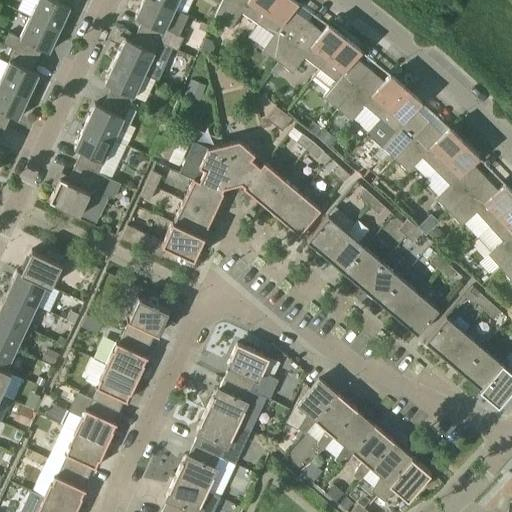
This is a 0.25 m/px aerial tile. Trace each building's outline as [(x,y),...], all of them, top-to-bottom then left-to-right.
[(63,3),(64,0),(36,0),(30,15),(60,29),(70,7),(63,3)] [(165,28),(175,8),(156,0),(142,0),(134,17),(142,20),(137,31),(159,41),(177,49),(183,36),(165,28)] [(156,0),(175,8),(178,0),(156,0)] [(221,0),(214,17),(230,28),(242,12),(257,23),(273,0),(221,0)] [(277,61),(307,20),(292,9),(298,2),(295,0),(273,0),(257,23),(273,34),(262,50),(277,61)] [(49,51),(60,29),(30,15),(20,37),(9,32),(3,43),(14,48),(37,59),(42,48),(49,51)] [(320,68),(344,37),(328,24),(322,31),(307,20),(277,61),(292,72),(304,56),(320,68)] [(144,74),(159,41),(137,31),(132,41),(125,37),(114,60),(144,74)] [(370,68),(369,68),(355,57),(361,50),(344,37),(320,68),(335,80),(322,96),(337,108),(370,68)] [(32,70),(37,59),(14,48),(0,79),(0,82),(28,96),(39,73),(32,70)] [(129,106),(144,74),(114,60),(104,82),(111,85),(107,96),(129,106)] [(379,118),(406,87),(390,74),(384,80),(370,68),(337,108),(351,120),(365,105),(379,118)] [(186,90),(201,97),(206,84),(191,78),(186,90)] [(18,118),(28,96),(0,82),(0,122),(6,125),(11,114),(18,118)] [(395,158),(429,121),(415,108),(421,101),(406,87),(379,118),(394,130),(381,145),(395,158)] [(114,139),(129,106),(107,96),(102,106),(94,103),(84,125),(114,139)] [(282,130),(292,117),(276,105),(266,118),(282,130)] [(436,170),(464,141),(449,127),(442,133),(429,121),(395,158),(408,171),(422,156),(436,170)] [(99,171),(114,139),(84,125),(74,147),(81,151),(76,161),(99,171)] [(308,150),(315,142),(313,141),(302,132),(296,140),(307,149),(308,150)] [(154,153),(168,160),(177,141),(162,135),(154,153)] [(243,186),(265,161),(264,161),(263,161),(254,153),(255,153),(239,139),(223,143),(232,185),(240,183),(241,182),(244,185),(243,186)] [(179,171),(193,178),(223,192),(223,191),(222,190),(223,187),(225,187),(232,185),(223,143),(208,147),(193,140),(179,171)] [(449,211),(485,176),(472,163),(479,156),(464,141),(436,170),(449,184),(436,198),(449,211)] [(317,158),(324,150),(315,142),(308,150),(317,158)] [(106,175),(99,171),(76,161),(67,180),(57,176),(52,185),(55,187),(49,200),(79,214),(79,213),(96,221),(108,194),(114,197),(121,182),(106,175)] [(262,202),(283,177),(265,161),(243,186),(262,202)] [(343,181),(349,174),(339,164),(333,172),(343,181)] [(146,183),(156,187),(161,174),(152,170),(146,183)] [(489,225),(511,204),(511,190),(505,183),(498,189),(485,176),(449,211),(462,225),(476,211),(489,225)] [(280,218),(301,193),(283,177),(262,202),(280,218)] [(213,213),(223,192),(193,178),(183,200),(213,213)] [(150,199),(156,187),(146,183),(141,195),(150,199)] [(368,204),(375,197),(365,187),(358,195),(368,204)] [(280,218),(299,233),(320,208),(301,193),(280,218)] [(375,197),(368,204),(379,213),(385,206),(375,197)] [(203,234),(213,213),(183,200),(173,220),(172,220),(172,221),(204,236),(204,235),(203,234)] [(500,267),(511,256),(511,204),(489,225),(502,240),(488,253),(500,267)] [(326,256),(347,231),(328,215),(307,240),(326,256)] [(407,236),(415,225),(407,218),(398,228),(407,236)] [(193,258),(204,236),(172,221),(163,240),(127,224),(121,237),(161,256),(166,245),(193,258)] [(415,225),(407,236),(412,241),(422,231),(415,225)] [(344,271),(365,246),(347,231),(326,256),(344,271)] [(362,287),(383,262),(365,246),(344,271),(362,287)] [(32,249),(21,271),(46,283),(51,285),(61,263),(64,255),(47,248),(44,255),(32,249)] [(440,269),(446,261),(436,252),(429,259),(440,269)] [(511,256),(500,267),(511,281),(511,256)] [(446,261),(440,269),(450,278),(457,271),(446,261)] [(380,302),(401,277),(383,262),(362,287),(380,302)] [(36,305),(46,283),(21,271),(17,269),(7,291),(36,305)] [(398,318),(420,293),(401,277),(380,302),(398,318)] [(0,314),(26,327),(36,305),(7,291),(0,305),(0,314)] [(483,309),(490,301),(480,292),(473,299),(483,309)] [(420,293),(398,318),(417,334),(438,309),(420,293)] [(129,320),(124,331),(150,343),(155,332),(158,333),(159,332),(157,332),(160,325),(161,326),(169,309),(158,304),(159,302),(157,299),(153,297),(150,297),(148,299),(137,294),(126,318),(129,320)] [(490,301),(483,309),(494,318),(500,310),(490,301)] [(81,325),(96,332),(102,320),(87,313),(81,325)] [(0,340),(16,348),(26,327),(0,314),(0,340)] [(444,356),(465,331),(446,315),(425,340),(444,356)] [(145,354),(150,343),(124,331),(119,342),(116,341),(105,363),(137,378),(148,356),(145,354)] [(462,371),(483,347),(465,331),(444,356),(462,371)] [(0,367),(6,370),(16,348),(0,340),(0,367)] [(262,372),(269,357),(265,355),(237,342),(230,357),(231,358),(227,365),(229,366),(224,377),(250,389),(263,395),(268,397),(277,379),(272,377),(262,372)] [(271,343),(265,355),(269,357),(274,359),(279,349),(271,343)] [(479,388),(502,361),(501,362),(483,347),(462,371),(480,387),(479,388)] [(511,369),(502,361),(479,388),(498,404),(511,387),(511,369)] [(98,387),(93,397),(119,410),(124,399),(127,400),(137,378),(105,363),(95,385),(98,387)] [(0,367),(0,393),(0,394),(10,372),(6,370),(0,367)] [(245,400),(250,389),(224,377),(219,388),(217,387),(214,395),(213,394),(206,409),(238,424),(245,409),(243,408),(247,401),(245,400)] [(305,433),(316,420),(338,393),(338,392),(337,393),(319,377),(297,402),(308,411),(298,427),(305,433)] [(77,390),(68,409),(70,410),(81,415),(74,429),(106,444),(117,422),(114,421),(119,410),(93,397),(77,390)] [(323,449),(335,435),(335,434),(357,408),(338,393),(316,420),(325,428),(316,443),(323,449)] [(341,464),(352,451),(375,424),(374,424),(356,410),(357,409),(357,408),(335,434),(335,435),(345,443),(335,459),(341,464)] [(250,429),(238,424),(206,409),(199,424),(200,424),(196,432),(198,432),(193,443),(219,456),(235,463),(250,429)] [(371,465),(393,439),(375,424),(352,451),(362,459),(353,474),(360,480),(372,466),(371,465)] [(303,433),(294,425),(285,436),(294,444),(303,433)] [(268,428),(265,436),(273,440),(276,432),(268,428)] [(96,467),(106,444),(74,429),(64,452),(67,453),(62,464),(88,476),(93,465),(96,467)] [(394,440),(393,439),(371,465),(372,466),(381,474),(371,490),(377,495),(412,455),(411,455),(410,456),(393,441),(394,440)] [(182,460),(175,475),(207,490),(220,496),(227,482),(214,475),(212,475),(216,467),(214,466),(219,456),(193,443),(188,454),(186,453),(183,461),(182,460)] [(412,455),(377,495),(384,500),(397,489),(407,498),(430,471),(412,455)] [(43,496),(75,511),(82,496),(81,495),(84,489),(85,490),(86,488),(83,487),(88,476),(62,464),(57,475),(54,473),(43,496)] [(167,499),(162,510),(167,511),(193,511),(194,511),(195,511),(199,504),(200,505),(213,511),(220,496),(207,490),(175,475),(168,490),(169,490),(165,498),(167,499)] [(74,511),(75,511),(43,496),(35,511),(74,511)] [(369,511),(358,502),(349,511),(369,511)]
